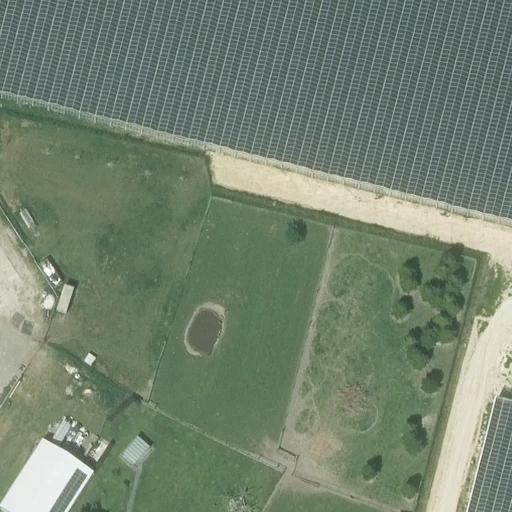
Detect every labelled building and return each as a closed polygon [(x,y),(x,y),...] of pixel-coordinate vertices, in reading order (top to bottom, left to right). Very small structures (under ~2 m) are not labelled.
[(511,0),(0,0),(0,121),(511,251),(511,0)] [(67,369),(62,376),(69,381),(74,374),(67,369)] [(511,511),(511,405),(491,400),(462,511),(511,511)] [(64,422),(48,448),(56,453),(72,427),(64,422)] [(137,440),(122,458),(134,468),(149,451),(137,440)] [(0,510),(0,511),(69,511),(93,477),(56,453),(42,444),(0,510)]
